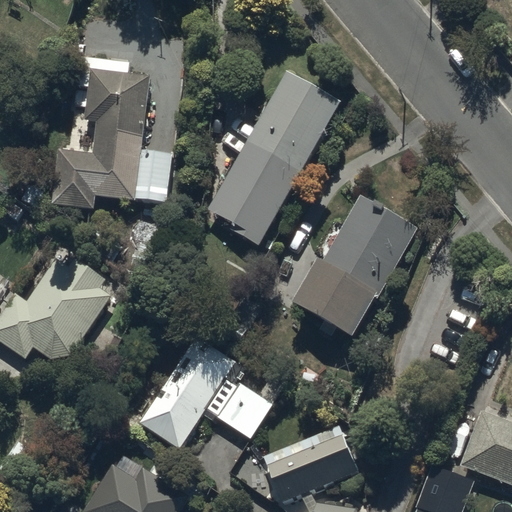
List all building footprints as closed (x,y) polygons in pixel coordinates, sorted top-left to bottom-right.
[(96,157),(60,153),(55,210),(98,214),(99,202),(172,209),(177,159),(145,156),(153,81),(132,79),(133,67),(95,64),(94,75),(81,74),(78,109),(89,110),(88,125),(99,126),(96,157)] [(262,251),(343,107),(290,78),(212,217),(236,230),(233,235),(262,251)] [(356,344),(418,233),(360,201),(323,267),(321,266),(296,311),(324,327),(320,332),(333,339),(336,333),(356,344)] [(20,298),(0,326),(0,343),(28,364),(37,352),(55,365),(74,361),(115,301),(103,294),(110,284),(76,261),(65,277),(54,270),(30,305),(20,298)] [(201,340),(142,427),(184,455),(210,415),(255,445),(277,411),(239,385),(248,371),(201,340)] [(511,415),(488,406),(463,470),(511,489),(511,415)] [(345,440),(269,469),(283,506),(359,477),(345,440)] [(21,444),(3,472),(28,487),(46,460),(21,444)] [(123,457),(89,511),(185,511),(193,500),(123,457)] [(466,511),(477,485),(433,468),(417,511),(418,511),(466,511)]
